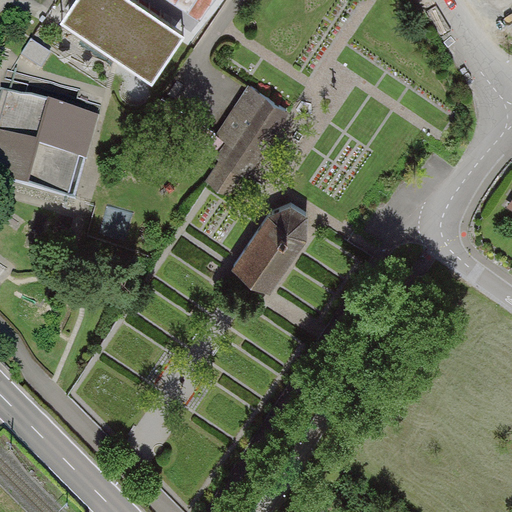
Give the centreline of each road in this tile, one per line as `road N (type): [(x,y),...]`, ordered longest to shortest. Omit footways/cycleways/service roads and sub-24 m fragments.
road 1 (residential): [(511,297),(444,244),(443,217),(451,196),(511,125)]
road 2 (primary): [(0,393),(118,511)]
